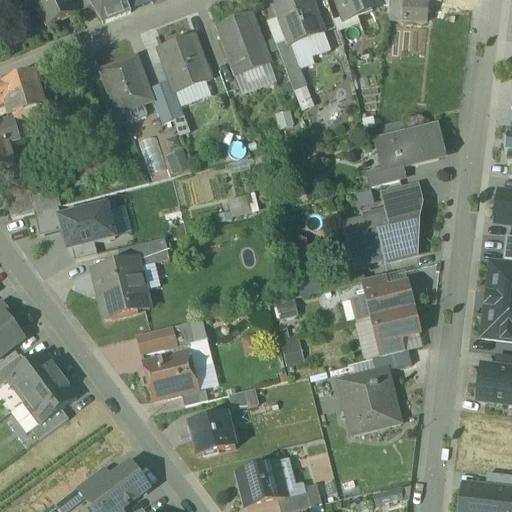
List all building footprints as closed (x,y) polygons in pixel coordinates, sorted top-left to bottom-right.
[(69,0),(32,0),(49,31),(78,17),(77,17),(69,0)] [(85,0),(69,0),(77,17),(92,9),(88,4),(85,0)] [(101,0),(85,0),(88,4),(92,9),(103,25),(117,20),(111,7),(107,9),(101,0)] [(101,0),(107,9),(111,7),(125,0),(124,0),(101,0)] [(125,0),(111,7),(117,20),(131,15),(125,0)] [(150,0),(124,0),(125,0),(131,15),(153,6),(150,0)] [(310,0),(302,0),(275,10),(288,45),(290,50),(324,37),(310,0)] [(374,0),(336,0),(338,5),(343,4),(349,19),(378,8),(374,0)] [(404,5),(391,4),(388,23),(402,24),(404,5)] [(429,6),(404,5),(402,24),(427,25),(429,6)] [(252,18),(218,31),(236,80),(270,67),(252,18)] [(211,83),(195,40),(159,53),(171,85),(175,97),(211,83)] [(288,45),(277,48),(287,76),(299,72),(292,53),(290,50),(288,45)] [(137,62),(101,75),(117,118),(153,105),(149,94),(137,62)] [(35,75),(0,86),(0,107),(9,105),(16,128),(21,145),(53,135),(35,75)] [(171,85),(160,90),(173,125),(184,121),(175,97),(171,85)] [(173,125),(160,90),(149,94),(153,105),(162,129),(173,125)] [(409,132),(406,122),(387,128),(389,137),(409,132)] [(16,128),(0,132),(0,172),(14,168),(8,149),(21,145),(16,128)] [(437,128),(383,142),(388,162),(380,164),(382,175),(383,176),(397,173),(439,162),(436,152),(443,150),(437,128)] [(115,161),(89,168),(93,182),(119,174),(115,161)] [(397,173),(383,176),(382,175),(367,178),(371,191),(400,184),(397,173)] [(55,185),(28,192),(35,216),(58,210),(61,210),(55,185)] [(418,190),(389,197),(393,214),(416,208),(416,210),(422,208),(418,190)] [(28,192),(6,197),(12,222),(35,216),(28,192)] [(511,195),(499,194),(495,226),(511,228),(511,195)] [(255,196),(233,201),(238,219),(260,214),(255,196)] [(393,214),(363,221),(364,226),(343,231),(353,269),(383,262),(385,266),(417,258),(410,229),(420,226),(416,210),(416,208),(393,214)] [(58,210),(35,216),(40,239),(64,234),(61,222),(62,222),(58,210)] [(95,247),(116,242),(108,211),(62,222),(61,222),(64,234),(68,254),(73,253),(95,247)] [(511,240),(506,240),(502,268),(511,269),(511,240)] [(165,242),(118,254),(122,268),(138,264),(140,271),(170,264),(165,242)] [(95,247),(73,253),(76,264),(98,259),(95,247)] [(122,268),(94,275),(105,322),(150,312),(140,271),(138,264),(122,268)] [(511,269),(502,268),(491,267),(482,341),(511,345),(511,269)] [(386,278),(363,284),(366,297),(389,291),(386,278)] [(389,291),(366,297),(373,322),(413,312),(407,287),(389,291)] [(413,312),(373,322),(379,348),(402,342),(420,338),(413,312)] [(0,320),(0,359),(23,343),(9,324),(13,321),(8,315),(0,320)] [(172,331),(137,340),(142,359),(177,351),(172,331)] [(303,342),(286,347),(292,367),(309,362),(303,342)] [(402,342),(379,348),(382,361),(405,355),(402,342)] [(189,356),(144,368),(154,404),(166,401),(166,403),(182,399),(182,397),(198,393),(189,356)] [(28,369),(10,383),(26,405),(61,380),(44,357),(28,369)] [(21,359),(0,375),(0,390),(0,391),(10,383),(28,369),(21,359)] [(511,372),(482,370),(478,404),(511,407),(511,372)] [(388,372),(337,385),(351,440),(401,428),(388,372)] [(61,380),(26,405),(42,427),(43,428),(62,414),(77,402),(61,380)] [(206,393),(182,399),(185,410),(208,404),(206,393)] [(255,393),(229,399),(233,415),(258,409),(255,393)] [(62,414),(43,428),(42,427),(32,434),(40,445),(69,423),(62,414)] [(228,418),(190,427),(198,459),(218,454),(218,456),(236,452),(228,418)] [(295,489),(288,463),(277,466),(286,502),(305,497),(304,493),(305,493),(303,487),(295,489)] [(277,466),(238,476),(247,511),(252,511),(278,505),(286,503),(286,502),(277,466)] [(111,482),(89,498),(90,499),(99,511),(123,511),(150,493),(131,467),(111,482)] [(104,472),(77,492),(85,503),(90,499),(89,498),(111,482),(104,472)] [(511,480),(488,478),(486,492),(511,494),(511,480)] [(305,497),(286,502),(286,503),(278,505),(279,511),(307,511),(322,508),(317,490),(305,493),(304,493),(305,497)] [(461,511),(511,511),(511,494),(486,492),(486,495),(464,492),(461,511)]
